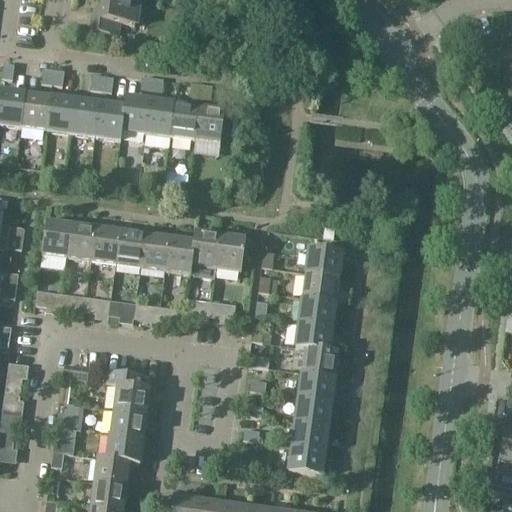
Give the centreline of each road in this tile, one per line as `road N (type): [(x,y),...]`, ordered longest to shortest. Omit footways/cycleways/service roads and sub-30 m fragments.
road 1 (tertiary): [(452,377),(475,175),(466,151),(390,52)]
road 2 (residential): [(23,511),(51,332),(178,353)]
road 3 (residential): [(178,353),(168,437),(227,444),(238,359)]
